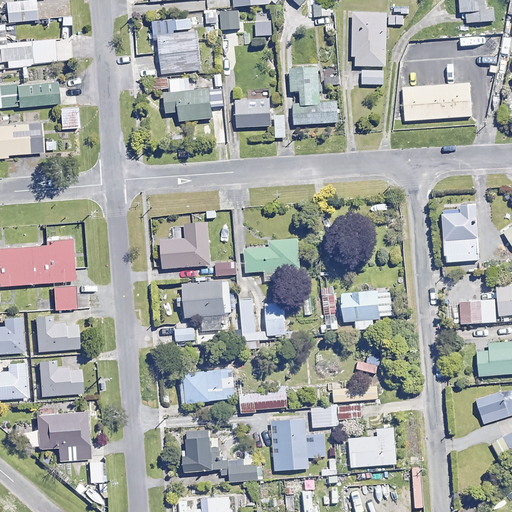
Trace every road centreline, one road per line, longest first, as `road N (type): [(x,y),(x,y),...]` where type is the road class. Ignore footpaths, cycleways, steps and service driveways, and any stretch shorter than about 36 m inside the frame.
road 1 (residential): [(413,163),(439,511)]
road 2 (residential): [(110,182),(138,511)]
road 3 (residential): [(110,182),(413,163)]
road 4 (residential): [(97,0),(110,182)]
